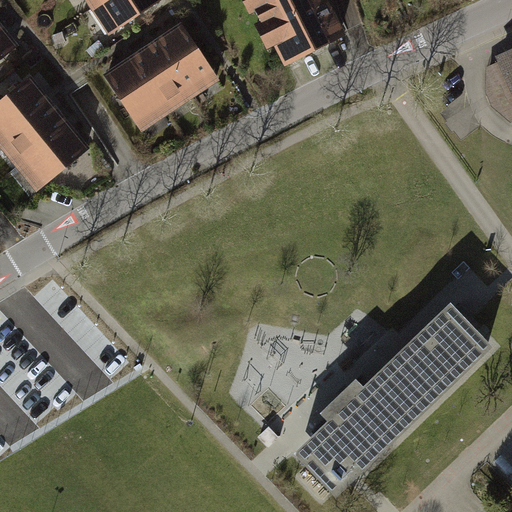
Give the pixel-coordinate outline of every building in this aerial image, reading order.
[(115,0),(87,0),(96,13),(115,0)] [(166,4),(164,0),(115,0),(96,13),(113,38),(166,4)] [(325,0),(253,0),(287,68),(345,39),(325,0)] [(0,65),(18,51),(0,29),(0,65)] [(183,29),(158,46),(194,99),(219,81),(183,29)] [(158,46),(132,63),(168,116),(194,99),(158,46)] [(488,100),(511,124),(511,50),(497,57),(501,66),(489,71),(488,100)] [(132,63),(107,80),(143,133),(168,116),(132,63)] [(51,108),(32,84),(0,110),(0,146),(2,148),(51,108)] [(71,132),(51,108),(2,148),(21,172),(71,132)] [(90,156),(71,132),(21,172),(40,196),(90,156)] [(494,349),(451,304),(293,455),(336,499),(494,349)] [(269,422),(287,406),(273,392),(256,408),(269,422)]
